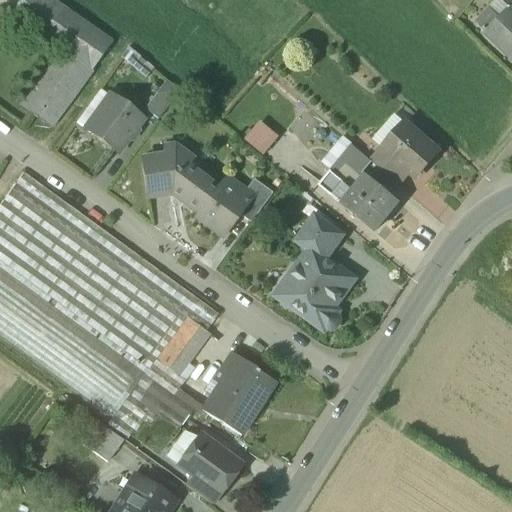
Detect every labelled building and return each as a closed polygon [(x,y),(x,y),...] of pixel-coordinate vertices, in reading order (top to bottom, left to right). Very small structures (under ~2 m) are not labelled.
[(64,9),(51,0),(0,0),(0,8),(44,39),(45,39),(62,50),(21,105),(50,126),(109,46),(64,9)] [(116,37),(71,0),(51,0),(64,9),(109,46),(116,37)] [(511,12),(506,7),(495,18),(487,10),(475,23),(511,59),(511,12)] [(147,74),(154,63),(127,45),(120,57),(147,74)] [(167,79),(145,108),(159,118),(180,89),(167,79)] [(142,119),(110,95),(86,127),(119,151),(142,119)] [(263,152),(277,130),(255,117),(242,140),(263,152)] [(403,123),(381,148),(408,171),(408,172),(414,177),(436,152),(403,123)] [(369,161),(350,144),(340,155),(361,172),(370,162),(369,161)] [(408,171),(381,148),(369,161),(370,162),(396,185),(408,172),(408,171)] [(361,172),(340,155),(328,170),(352,190),(340,205),(372,232),(397,202),(361,172)] [(217,190),(174,158),(143,163),(149,196),(172,193),(200,213),(201,214),(218,190),(217,190)] [(352,190),(328,170),(316,185),(340,205),(352,190)] [(219,314),(24,172),(11,189),(187,317),(188,318),(207,331),(219,314)] [(272,192),(253,178),(240,196),(247,202),(240,213),(250,221),(272,192)] [(218,190),(201,214),(200,213),(198,217),(220,233),(234,213),(240,213),(247,202),(240,196),(222,184),(217,190),(218,190)] [(187,317),(11,189),(0,204),(0,259),(149,368),(156,359),(187,317)] [(339,236),(313,217),(296,241),(308,250),(309,248),(323,259),(339,236)] [(323,259),(309,248),(308,250),(275,296),(323,331),(325,328),(328,329),(331,328),(334,327),(336,324),(337,321),(336,317),(334,314),(336,312),(331,308),(352,280),(323,259)] [(145,373),(0,266),(0,334),(113,417),(145,373)] [(188,318),(157,360),(179,376),(210,334),(207,331),(188,318)] [(263,348),(254,342),(251,346),(261,353),(263,348)] [(236,357),(230,353),(215,378),(220,382),(204,408),(202,411),(208,414),(241,435),(275,383),(259,373),(260,371),(236,356),(236,357)] [(157,360),(156,359),(149,368),(145,373),(113,417),(107,426),(126,440),(141,419),(151,426),(159,415),(179,429),(193,409),(205,418),(208,414),(202,411),(204,408),(177,391),(185,381),(179,376),(157,360)] [(123,441),(99,423),(83,444),(108,462),(123,441)] [(185,431),(167,456),(179,465),(189,452),(197,440),(185,431)] [(238,464),(205,439),(197,451),(189,452),(179,465),(192,475),(193,474),(219,494),(224,488),(223,482),(221,481),(225,475),(231,474),(238,464)] [(219,494),(193,474),(192,475),(185,485),(212,504),(219,494)] [(177,500),(139,476),(128,492),(125,490),(111,511),(168,511),(175,501),(176,501),(177,500)]
